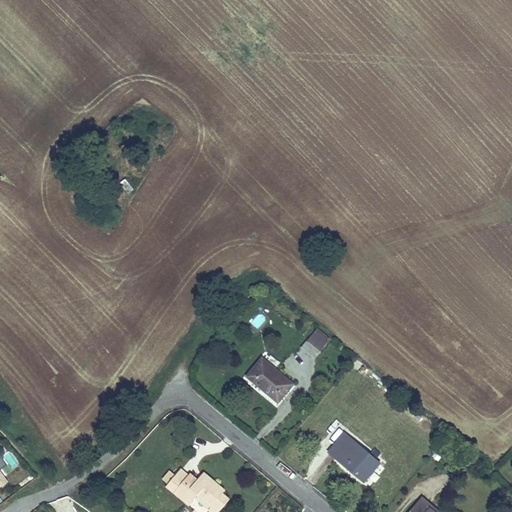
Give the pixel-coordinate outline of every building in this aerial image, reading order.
[(121,183),(129,193),(134,189),(126,179),(121,183)] [(318,329),(308,341),(321,351),(331,340),(318,329)] [(263,359),(248,376),(279,402),(293,385),(263,359)] [(345,435),(331,452),(364,481),(379,463),(345,435)] [(182,470),(169,484),(176,491),(175,492),(190,506),(199,495),(212,507),(215,503),(222,509),(230,500),(223,494),(225,491),(208,476),(202,484),(198,481),(191,474),(189,476),(182,470)] [(205,473),(198,481),(202,484),(208,476),(205,473)] [(438,511),(423,499),(412,511),(438,511)] [(212,507),(209,510),(212,511),(219,511),(222,509),(215,503),(212,507)]
